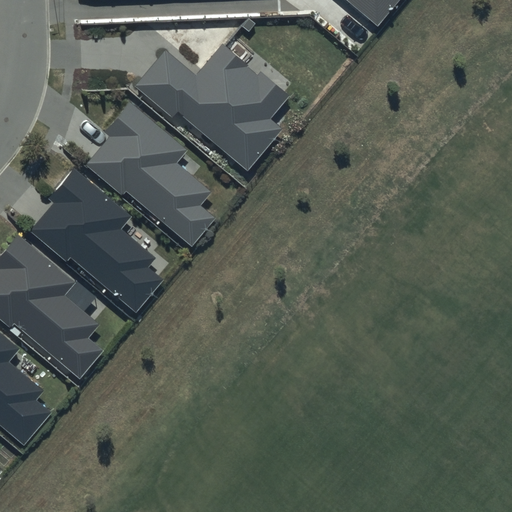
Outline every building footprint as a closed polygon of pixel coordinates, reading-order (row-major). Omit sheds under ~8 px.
[(345,0),(377,27),(399,0),(345,0)] [(194,74),(165,49),(135,84),(172,116),(177,110),(247,170),(283,128),(271,118),(290,96),(260,69),(254,75),(219,45),(194,74)] [(86,166),(122,196),(125,192),(190,247),(216,217),(201,205),(211,192),(177,164),(187,151),(129,102),(103,133),(110,138),(86,166)] [(32,231),(68,261),(71,257),(137,312),(162,282),(147,269),(157,257),(123,228),(133,215),(75,167),(50,197),(56,203),(32,231)] [(0,320),(9,328),(13,324),(78,379),(103,349),(88,337),(99,325),(64,296),(75,283),(17,234),(0,254),(0,320)] [(0,423),(23,443),(48,413),(33,400),(44,388),(9,359),(20,347),(0,329),(0,423)]
